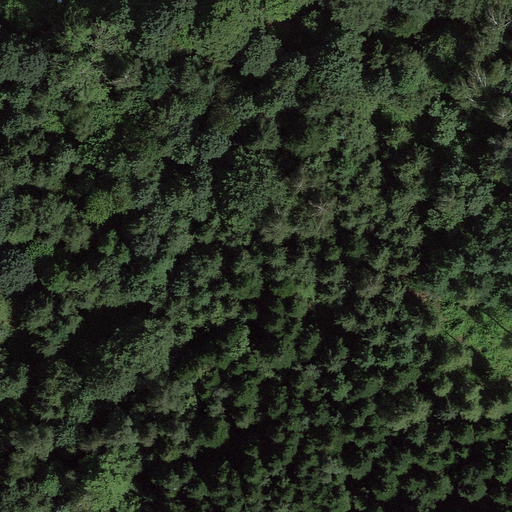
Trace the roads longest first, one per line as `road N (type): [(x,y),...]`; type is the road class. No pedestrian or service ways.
road 1 (track): [(0,288),(183,182),(249,115),(327,0)]
road 2 (track): [(239,125),(239,161),(169,278),(119,404),(70,475),(63,511)]
road 3 (track): [(511,195),(463,167),(411,120),(374,69),(353,0)]
